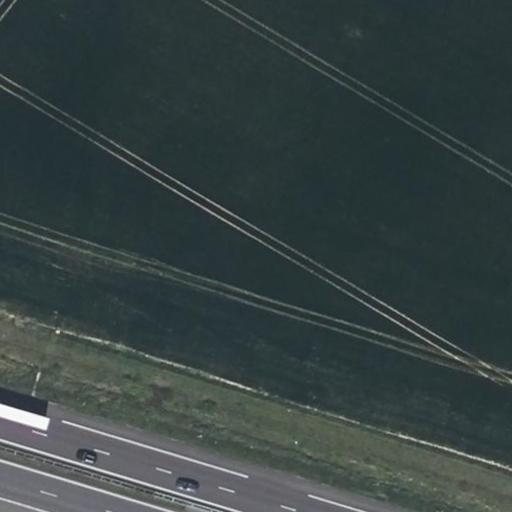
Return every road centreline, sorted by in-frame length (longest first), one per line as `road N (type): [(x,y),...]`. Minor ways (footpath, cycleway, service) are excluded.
road 1 (motorway): [(292,511),(0,423)]
road 2 (track): [(115,342),(0,305)]
